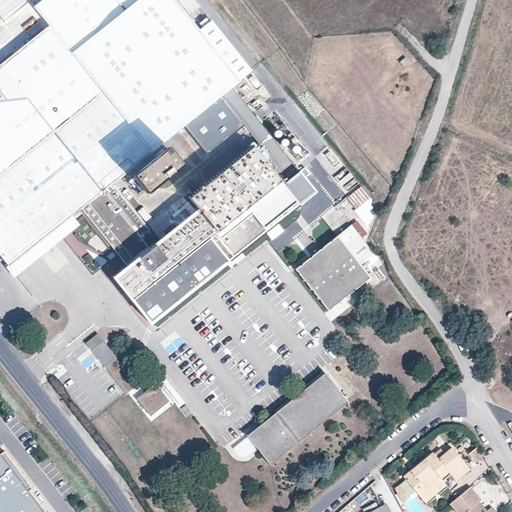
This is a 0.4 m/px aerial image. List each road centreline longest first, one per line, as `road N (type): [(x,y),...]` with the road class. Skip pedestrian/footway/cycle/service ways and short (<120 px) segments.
road 1 (unclassified): [(461,411),(468,375),(461,351),(400,270),(396,226),(475,0)]
road 2 (tertiary): [(125,511),(0,348)]
road 3 (residential): [(461,411),(427,419),(313,511)]
